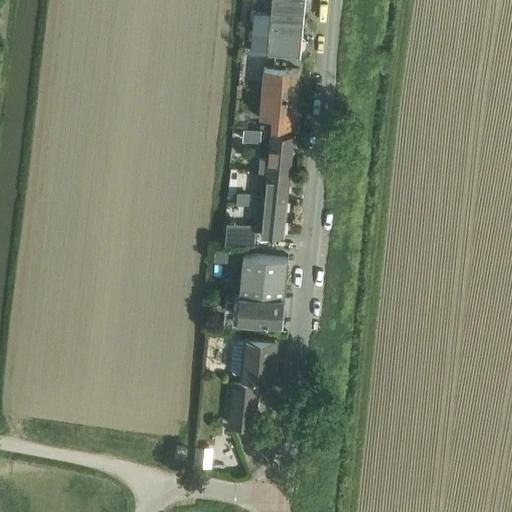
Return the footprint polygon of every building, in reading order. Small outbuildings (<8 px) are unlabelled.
[(303,39),(305,0),(273,0),(271,25),(264,25),(264,37),(270,37),(268,51),(301,54),(302,50),(306,48),(307,41),(303,39)] [(277,98),(297,100),(300,71),(286,70),(287,66),(276,64),(275,69),(266,68),(263,93),(277,94),(277,98)] [(294,129),(297,100),(277,98),(277,94),(263,93),(261,115),(274,116),(273,127),(294,129)] [(245,128),(244,139),(261,139),(261,130),(261,128),(245,127),(245,128)] [(267,173),(291,175),(294,135),(271,132),(267,173)] [(288,203),(291,175),(267,173),(264,201),(288,203)] [(238,191),(237,202),(249,203),(251,192),(238,191)] [(285,236),(288,203),(264,201),(261,234),(285,236)] [(227,221),(225,242),(255,245),(257,224),(227,221)] [(215,247),(214,259),(223,259),(224,248),(215,247)] [(282,322),(288,259),(244,255),(240,291),(238,318),(282,322)] [(234,344),(231,368),(236,373),(241,373),(240,379),(244,379),(274,382),(275,369),(277,342),(278,339),(245,336),(245,339),(244,341),(239,340),(234,344)] [(256,427),(260,383),(232,380),(228,424),(256,427)] [(187,444),(177,443),(176,455),(186,456),(187,444)] [(199,445),(196,465),(208,466),(211,447),(199,445)] [(234,461),(231,468),(234,475),(246,471),(242,459),(234,461)]
